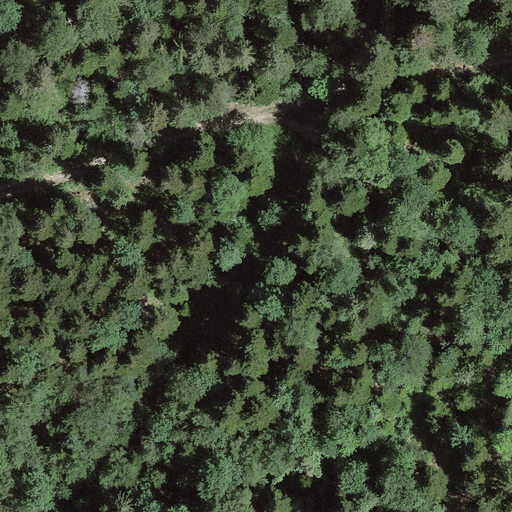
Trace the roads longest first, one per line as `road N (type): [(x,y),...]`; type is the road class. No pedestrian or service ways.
road 1 (track): [(511,279),(411,188),(328,138),(283,125),(230,126),(141,145),(0,195)]
road 2 (track): [(51,511),(152,413),(258,275),(328,138)]
